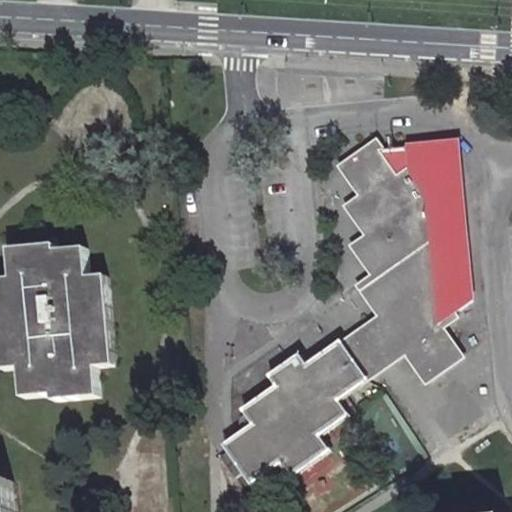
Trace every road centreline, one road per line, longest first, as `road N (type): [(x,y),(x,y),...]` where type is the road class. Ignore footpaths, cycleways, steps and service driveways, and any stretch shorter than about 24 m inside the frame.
road 1 (tertiary): [(152,25),(511,47)]
road 2 (tertiary): [(0,16),(152,25)]
